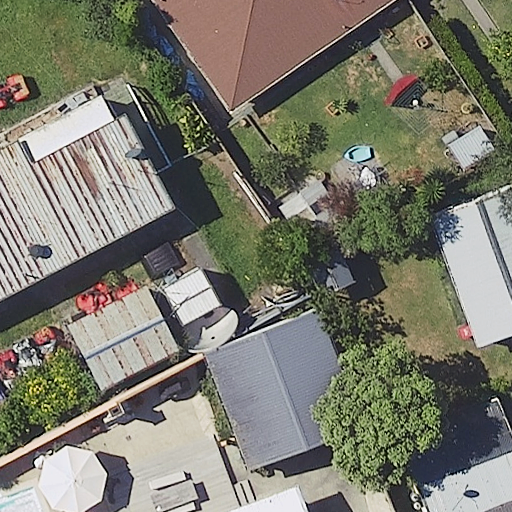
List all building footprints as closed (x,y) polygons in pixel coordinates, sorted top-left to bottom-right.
[(395,0),(162,0),(239,110),(395,0)] [(0,303),(186,202),(124,89),(0,156),(0,303)] [(511,335),(511,187),(436,213),(480,346),(511,335)] [(188,361),(151,290),(77,329),(115,400),(188,361)] [(358,433),(320,312),(213,346),(250,467),(358,433)] [(511,511),(511,382),(495,389),(511,433),(511,451),(420,486),(429,511),(511,511)] [(312,511),(303,486),(231,511),(312,511)]
